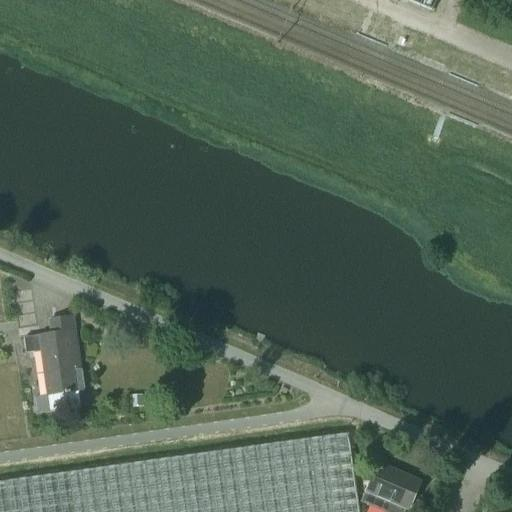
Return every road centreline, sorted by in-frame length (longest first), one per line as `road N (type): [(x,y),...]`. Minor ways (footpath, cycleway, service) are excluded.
road 1 (unclassified): [(334,397),(0,257)]
road 2 (unclassified): [(0,457),(307,413),(334,397)]
road 3 (unclassified): [(511,474),(334,397)]
road 4 (track): [(511,61),(369,0)]
